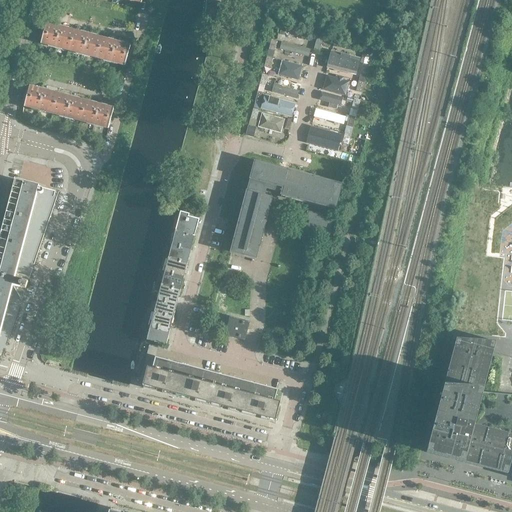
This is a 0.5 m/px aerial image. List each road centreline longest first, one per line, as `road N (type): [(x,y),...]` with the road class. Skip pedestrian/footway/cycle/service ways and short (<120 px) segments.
road 1 (residential): [(275,466),(298,379),(185,350),(178,339),(230,152),(243,144),(292,152),(314,70)]
road 2 (secondary): [(275,466),(8,394)]
road 3 (secondary): [(0,437),(264,504)]
road 4 (residential): [(8,394),(82,172)]
road 5 (secondary): [(458,511),(275,466)]
road 6 (residential): [(149,0),(113,132),(82,172)]
